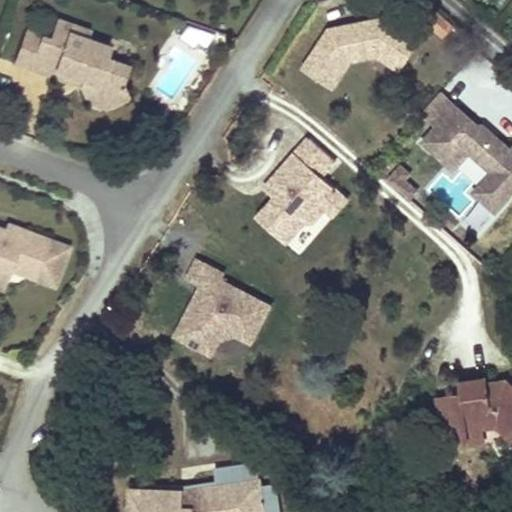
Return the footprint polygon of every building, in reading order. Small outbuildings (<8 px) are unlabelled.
[(37,34),(26,66),(49,75),(51,68),(78,78),(76,84),(83,99),(100,105),(122,95),(126,85),(116,81),(122,64),(100,56),(104,44),(81,36),(84,28),(53,18),(46,37),(37,34)] [(328,30),(303,68),(333,87),(350,60),(376,55),(398,69),(418,40),(384,18),(328,30)] [(196,42),(204,30),(187,24),(177,37),(192,48),(196,42)] [(37,34),(22,29),(10,61),(26,66),(37,34)] [(205,49),(215,34),(204,30),(196,42),(205,49)] [(51,68),(49,75),(76,84),(78,78),(51,68)] [(441,91),(422,112),(437,126),(456,105),(441,91)] [(456,105),(424,142),(455,169),(471,151),(493,171),(475,191),(498,211),(511,194),(511,147),(495,132),(492,136),(456,105)] [(495,132),(485,123),(479,125),(492,136),(495,132)] [(275,197),(256,218),(285,244),(304,223),(313,223),(325,209),(325,200),(334,190),(321,178),(335,162),(309,138),(273,179),(288,192),(279,202),(275,197)] [(409,176),(401,168),(397,172),(406,180),(409,176)] [(396,190),(404,182),(406,180),(397,172),(388,183),(396,190)] [(416,193),(404,182),(396,190),(408,201),(416,193)] [(347,201),(334,190),(325,200),(325,209),(334,217),(347,201)] [(5,229),(17,233),(19,226),(8,222),(5,229)] [(48,236),(19,226),(17,233),(5,229),(0,227),(0,273),(5,275),(8,267),(34,276),(48,236)] [(224,276),(197,261),(187,280),(201,287),(205,289),(200,300),(196,297),(175,337),(212,356),(220,340),(236,336),(251,344),(271,307),(221,281),(224,276)] [(200,300),(205,289),(201,287),(196,297),(200,300)] [(511,387),(506,382),(498,383),(489,385),(489,380),(461,382),(462,396),(439,399),(444,442),(467,440),(466,432),(503,429),(511,436),(511,387)] [(137,477),(132,511),(267,511),(267,506),(266,477),(223,478),(224,489),(198,489),(197,493),(188,491),(189,489),(163,485),(164,481),(137,477)]
